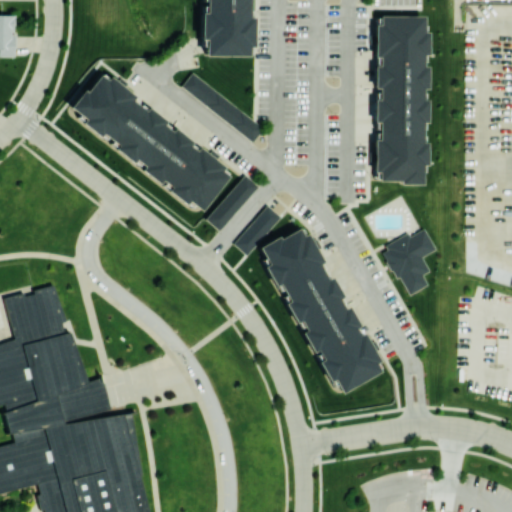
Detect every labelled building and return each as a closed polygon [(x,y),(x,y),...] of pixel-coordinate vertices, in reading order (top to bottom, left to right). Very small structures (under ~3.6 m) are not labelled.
[(246,0),(246,16),(250,16),(250,46),(245,46),(245,55),(201,54),(201,38),(197,38),(197,12),(202,12),(202,0),(246,0)] [(0,14),(7,14),(9,14),(12,14),(12,31),(9,31),(9,33),(13,33),(13,56),(0,56),(0,14)] [(377,98),(377,87),(373,87),(373,64),(377,64),(377,56),(373,56),(373,23),(377,23),(377,15),(421,15),(421,31),(426,31),(426,54),(421,54),(421,65),(426,65),(426,88),(421,88),(421,99),(426,99),(426,121),(421,121),(421,141),(425,141),(425,164),(421,164),(421,177),(421,180),(421,184),(399,184),(399,180),(377,180),(377,171),(372,171),(372,138),(377,138),(377,121),(373,121),(373,98),(377,98)] [(179,85),(190,71),(262,127),(251,141),(179,85)] [(160,124),(169,130),(171,127),(190,141),(187,144),(193,149),(196,146),(222,166),(219,169),(226,175),(200,209),(187,199),(183,203),(166,189),(169,185),(160,178),(157,182),(139,168),(142,164),(133,157),(130,162),(112,148),(116,144),(100,131),(97,135),(79,121),(82,118),(71,110),(69,108),(66,106),(79,88),(82,90),(95,73),(103,79),(106,75),(132,95),(129,99),(142,109),(145,106),(163,120),(160,124)] [(245,178),(207,221),(219,232),(258,189),(245,178)] [(266,208),(233,246),(247,258),(280,219),(266,208)] [(336,300),(341,310),(345,307),(357,327),(353,330),(357,336),(361,334),(377,363),(373,365),(378,372),(340,394),(332,380),(327,382),(316,363),(321,360),(315,351),(311,353),(299,333),(304,331),(298,321),(294,324),(283,305),(287,302),(277,284),(273,287),(262,267),(266,265),(259,253),(257,251),(256,248),(275,237),(276,240),(295,229),(300,237),(304,234),(320,263),(316,266),(324,280),(328,278),(340,298),(336,300)] [(424,261),(431,272),(424,277),(429,286),(410,297),(405,287),(403,283),(400,279),(397,280),(394,275),(390,267),(382,254),(387,251),(385,247),(408,234),(410,238),(424,230),(436,251),(423,259),(424,261)] [(0,511),(147,511),(137,473),(140,469),(131,412),(111,415),(101,377),(85,382),(66,333),(62,333),(58,320),(65,319),(55,280),(31,287),(0,295),(11,338),(0,341),(0,511)]
